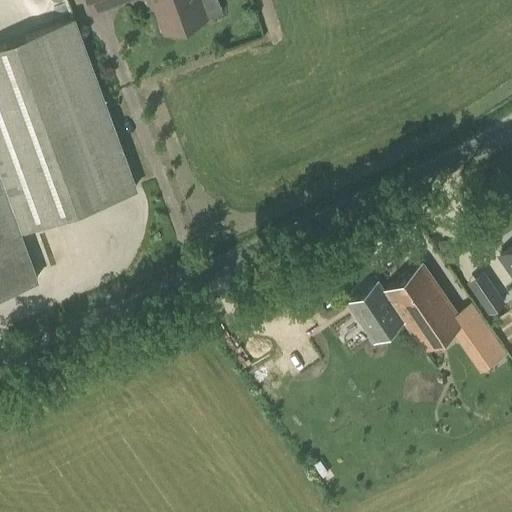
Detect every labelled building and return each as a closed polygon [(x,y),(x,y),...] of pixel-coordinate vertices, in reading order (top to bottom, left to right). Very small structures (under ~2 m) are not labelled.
[(88,0),(93,12),(124,0),(88,0)] [(152,0),(165,33),(170,31),(174,33),(179,32),(183,30),(186,25),(206,18),(199,0),(152,0)] [(74,18),(0,45),(0,159),(12,193),(25,228),(137,187),(74,18)] [(12,193),(0,159),(0,292),(38,278),(20,230),(25,228),(12,193)] [(511,245),(500,254),(511,271),(511,245)] [(345,299),(371,337),(401,317),(422,348),(463,320),(421,259),(382,286),(376,278),(345,299)] [(502,301),(495,291),(482,300),(489,310),(502,301)]
